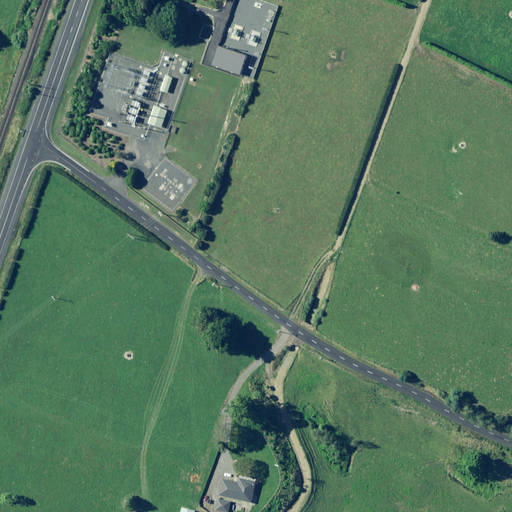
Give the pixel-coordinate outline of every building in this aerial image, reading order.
[(262,14),(241,6),(237,17),(258,25),(262,14)] [(189,61),(184,59),(179,72),(185,74),(189,61)] [(108,87),(133,96),(125,120),(133,123),(139,105),(143,107),(145,100),(153,77),(151,76),(152,73),(146,71),(144,74),(116,64),(108,87)] [(173,78),(166,76),(161,91),(168,93),(173,78)] [(168,111),(156,107),(149,123),(161,128),(168,111)] [(222,478),(218,496),(215,510),(223,511),(229,511),(232,499),(252,503),(257,480),(239,476),(238,481),(222,478)]
